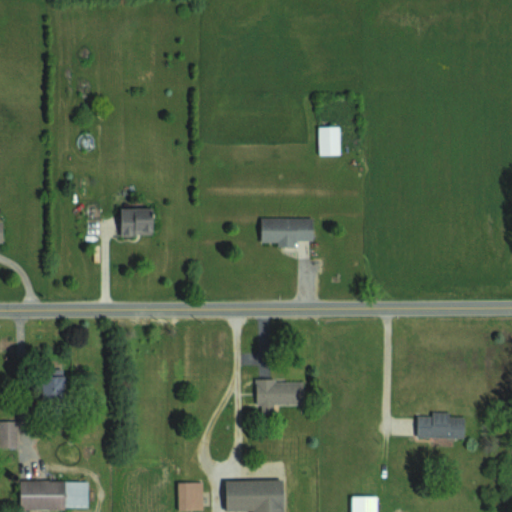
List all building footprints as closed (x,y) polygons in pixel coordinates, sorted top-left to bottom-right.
[(318,153),(339,153),(338,126),(317,126),(318,153)] [(119,207),(119,234),(151,234),(151,207),(119,207)] [(259,240),(275,241),(275,245),(295,245),(295,239),(311,240),(312,217),(260,216),(259,240)] [(63,375),(40,375),(41,397),(64,396),(63,375)] [(302,379),(254,379),(254,408),(277,408),(277,404),(302,403),(302,379)] [(463,416),(448,416),(448,411),(430,410),(430,415),(415,414),(415,436),(463,437),(463,416)] [(0,446),(16,447),(17,420),(0,420),(0,446)] [(282,511),(281,478),(224,479),(224,510),(251,510),(251,511),(282,511)] [(86,508),(87,480),(19,479),(18,507),(86,508)] [(176,481),(177,509),(202,509),(202,480),(176,481)] [(349,511),(375,511),(376,495),(350,495),(349,511)]
